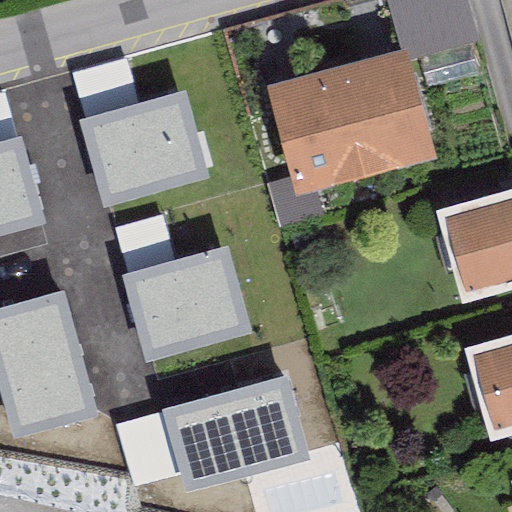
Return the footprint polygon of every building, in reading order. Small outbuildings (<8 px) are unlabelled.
[(406,31),(266,67),(295,178),(435,141),(406,31)] [(186,92),(78,122),(102,208),(210,178),(186,92)] [(20,137),(0,142),(0,235),(43,224),(20,137)] [(511,172),(435,194),(461,287),(511,273),(511,172)] [(226,247),(121,277),(146,364),(251,333),(226,247)] [(60,292),(0,308),(0,394),(13,440),(96,417),(60,292)] [(511,319),(464,333),(490,425),(511,418),(511,319)] [(307,460),(285,377),(161,410),(183,493),(307,460)]
